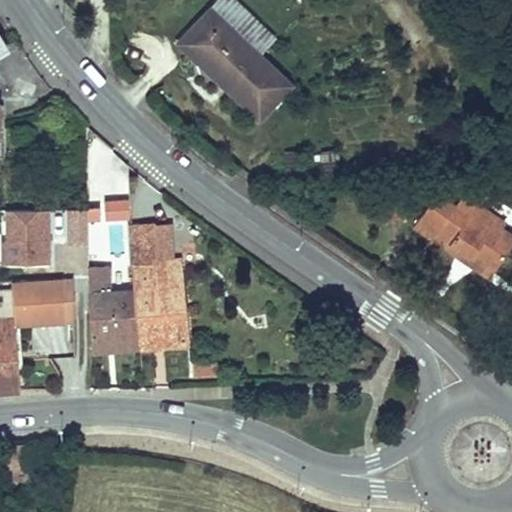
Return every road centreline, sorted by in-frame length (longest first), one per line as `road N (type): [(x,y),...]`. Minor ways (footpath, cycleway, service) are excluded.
road 1 (tertiary): [(27,0),(105,98),(167,156),(385,312),(453,369),(472,396)]
road 2 (tertiary): [(0,417),(142,414),(225,432),(345,478),(428,475)]
